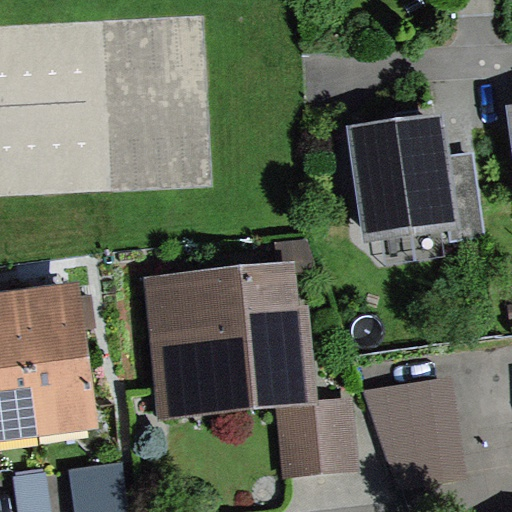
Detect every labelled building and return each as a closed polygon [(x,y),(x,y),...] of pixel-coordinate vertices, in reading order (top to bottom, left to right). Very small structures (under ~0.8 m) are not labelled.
[(478,212),(448,216),(436,126),(357,138),(371,237),(450,225),(452,240),(481,236),(478,212)] [(155,289),(165,390),(222,384),(224,397),(303,390),(296,317),(287,318),(283,276),(155,289)] [(72,299),(19,305),(34,415),(86,408),(72,299)] [(19,305),(0,308),(0,419),(34,415),(19,305)] [(455,483),(448,378),(380,383),(388,488),(455,483)] [(282,411),(288,474),(352,468),(346,405),(282,411)] [(115,469),(88,472),(94,511),(106,511),(121,510),(115,469)] [(17,484),(21,511),(51,511),(47,480),(17,484)]
